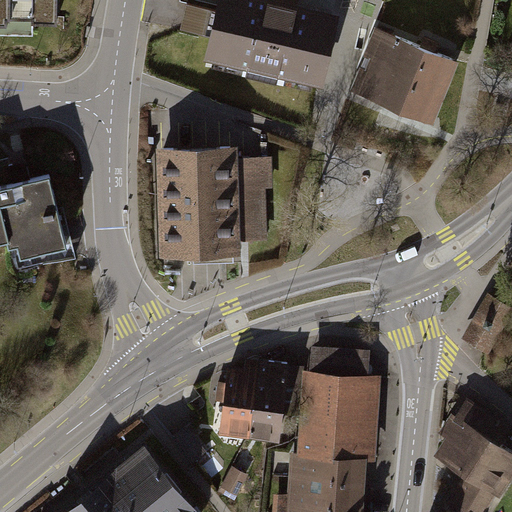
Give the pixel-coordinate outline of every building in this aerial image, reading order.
[(0,0),(0,28),(35,29),(35,24),(58,24),(57,0),(0,0)] [(218,0),(216,9),(187,3),(182,27),(211,34),(207,55),(320,80),(335,13),(277,0),(218,0)] [(368,55),(385,62),(380,75),(362,67),(353,88),(403,109),(428,119),(442,86),(454,58),(434,50),(436,45),(437,42),(425,37),(421,46),(379,28),(368,55)] [(230,146),(163,148),(167,252),(201,251),(235,250),(234,236),(264,235),(263,181),(245,182),(244,158),(231,159),(230,146)] [(72,251),(54,174),(19,182),(0,186),(0,244),(10,242),(16,264),(72,251)] [(510,306),(492,295),(467,337),(486,348),(510,306)] [(258,363),(258,369),(251,430),(278,433),(281,407),(295,409),(300,372),(285,370),(286,363),(270,361),(269,365),(258,363)] [(251,430),(258,369),(239,367),(238,371),(228,370),(226,386),(218,385),(216,394),(224,395),(221,426),(251,430)] [(382,379),(303,372),(298,436),(296,454),(290,453),(284,511),(363,511),(368,461),(375,462),(382,379)] [(510,427),(466,400),(447,432),(447,433),(450,436),(439,454),(456,464),(453,468),(461,473),(464,469),(472,474),(467,482),(462,479),(459,483),(446,504),(451,507),(448,511),(447,511),(480,511),(494,490),(496,491),(511,464),(511,448),(501,442),(509,430),(510,427)] [(174,439),(194,463),(208,452),(188,427),(174,439)] [(71,511),(195,511),(146,451),(89,497),(71,511)] [(220,492),(236,500),(249,475),(232,467),(220,492)]
